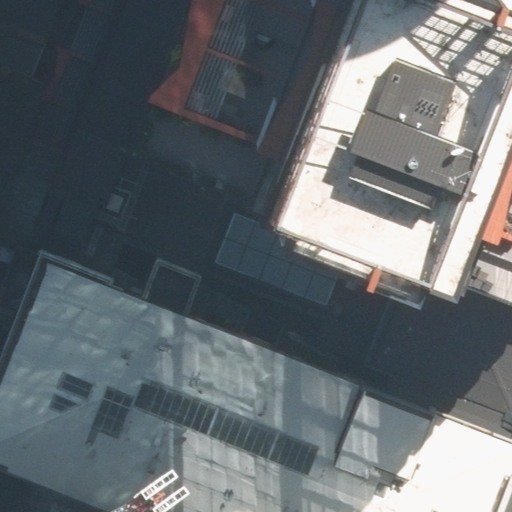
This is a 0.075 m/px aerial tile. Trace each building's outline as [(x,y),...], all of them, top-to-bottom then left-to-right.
[(215,0),(75,0),(0,185),(0,194),(126,241),(183,91),(215,0)] [(511,0),(215,0),(183,91),(511,214),(511,0)] [(506,434),(511,417),(511,214),(183,91),(126,241),(110,285),(506,434)] [(110,285),(50,263),(0,397),(0,492),(52,511),(475,511),(506,434),(110,285)] [(28,511),(0,501),(0,511),(28,511)]
